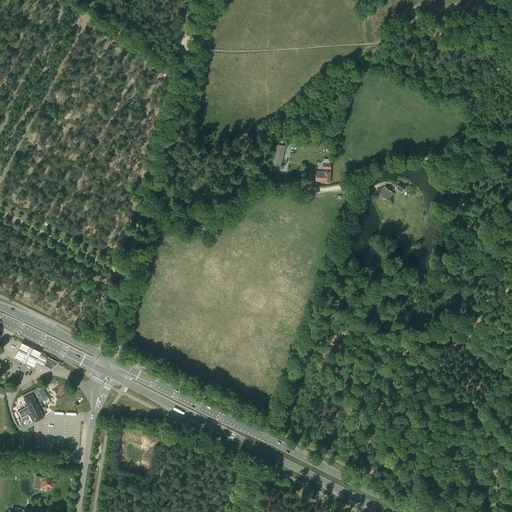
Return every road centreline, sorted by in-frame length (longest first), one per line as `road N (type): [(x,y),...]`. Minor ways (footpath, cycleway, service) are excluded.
road 1 (track): [(460,511),(428,491),(397,415),(388,297),(404,278),(433,277),(511,337)]
road 2 (track): [(361,180),(235,511)]
road 3 (primary): [(413,511),(117,362)]
road 4 (primary): [(112,375),(384,511)]
road 5 (unclassified): [(117,336),(110,316),(181,67)]
road 6 (track): [(511,428),(321,294)]
road 7 (track): [(511,105),(425,159),(385,164),(361,180)]
road 8 (unclassified): [(181,67),(78,0)]
road 9 (primary): [(109,358),(0,306)]
